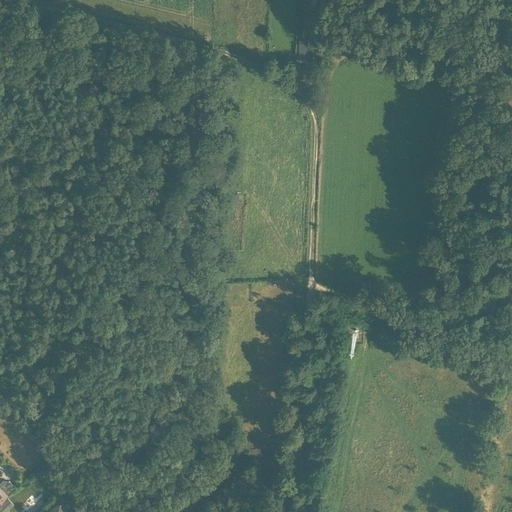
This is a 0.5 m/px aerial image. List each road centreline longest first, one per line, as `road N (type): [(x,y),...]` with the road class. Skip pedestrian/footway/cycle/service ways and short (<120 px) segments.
road 1 (track): [(477,310),(428,326),(310,286),(314,126),(311,106),(291,85),(195,43),(24,0)]
road 2 (unclassified): [(288,511),(304,437),(310,286)]
